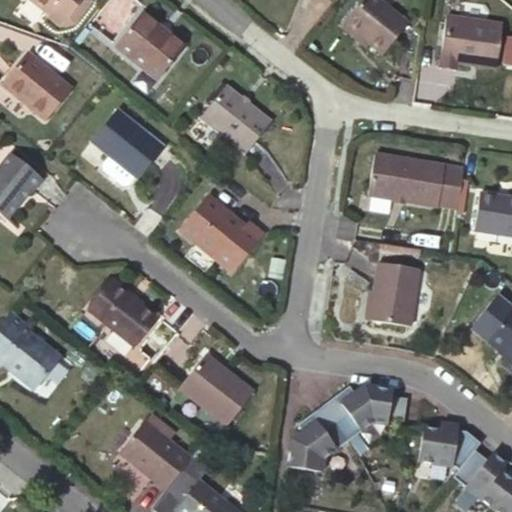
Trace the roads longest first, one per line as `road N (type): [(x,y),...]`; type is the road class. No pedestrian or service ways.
road 1 (residential): [(58,207),(254,354),(290,357)]
road 2 (residential): [(329,97),(290,357)]
road 3 (residential): [(290,357),(380,364),(422,379),(511,447)]
road 4 (residential): [(511,135),(329,97)]
road 5 (residential): [(219,0),(329,97)]
